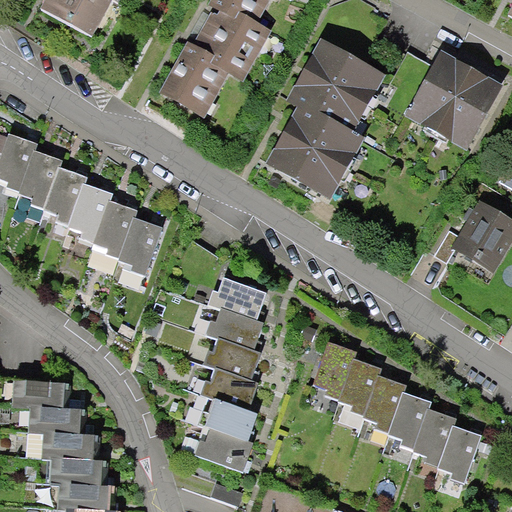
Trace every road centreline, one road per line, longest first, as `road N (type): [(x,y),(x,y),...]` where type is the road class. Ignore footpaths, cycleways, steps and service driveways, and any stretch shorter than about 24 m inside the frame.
road 1 (residential): [(511,369),(225,182),(0,60)]
road 2 (residential): [(170,511),(131,417),(88,354),(0,277)]
